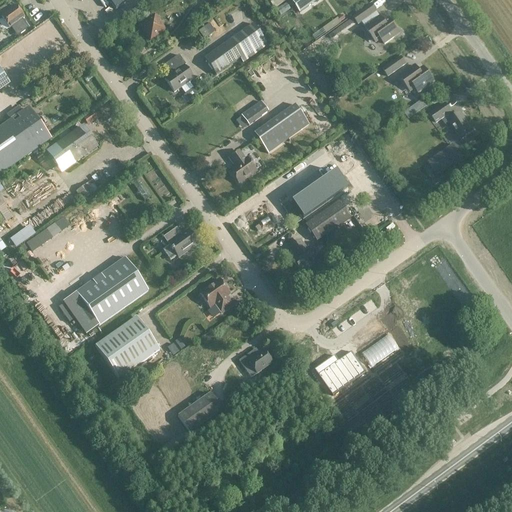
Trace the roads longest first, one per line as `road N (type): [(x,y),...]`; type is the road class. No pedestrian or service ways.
road 1 (unclassified): [(445,223),(324,311),(285,320),(58,0)]
road 2 (secondary): [(390,511),(511,422)]
